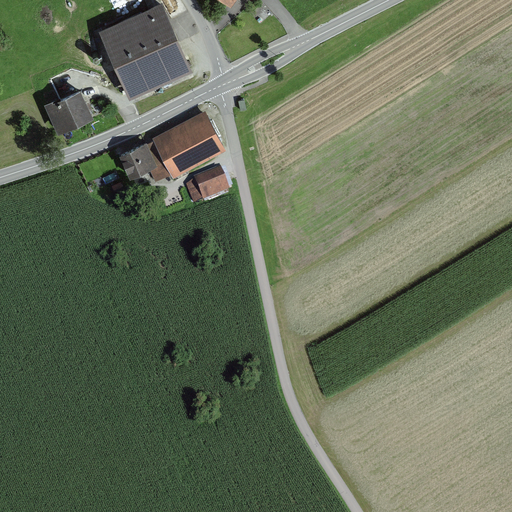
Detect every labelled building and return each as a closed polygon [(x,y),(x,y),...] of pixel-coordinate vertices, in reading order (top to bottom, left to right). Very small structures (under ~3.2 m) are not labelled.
[(162,5),(103,32),(128,87),(156,74),(159,80),(189,66),(183,51),(176,36),(169,20),(162,5)] [(58,99),(48,104),(60,129),(78,120),(78,121),(91,115),(80,91),(59,101),(58,99)] [(155,140),(146,144),(155,164),(149,166),(155,178),(212,148),(214,153),(224,148),(208,116),(157,143),(155,140)] [(146,144),(122,155),(131,175),(149,166),(155,164),(146,144)] [(198,179),(188,185),(195,202),(227,189),(220,171),(198,179)]
